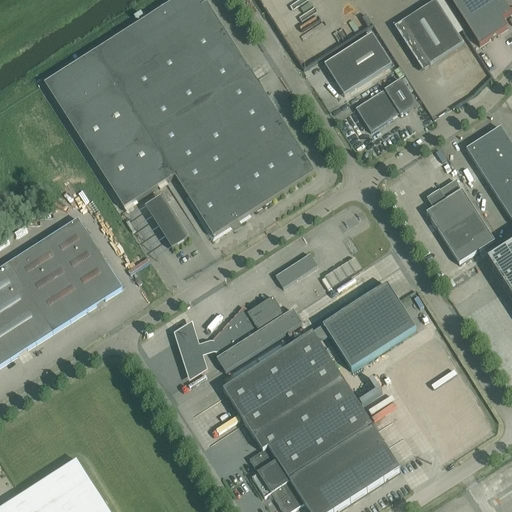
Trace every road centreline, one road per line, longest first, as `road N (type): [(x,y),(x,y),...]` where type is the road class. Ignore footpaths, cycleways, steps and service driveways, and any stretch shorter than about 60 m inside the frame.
road 1 (unclassified): [(123,339),(365,186)]
road 2 (unclassified): [(511,406),(365,186)]
road 3 (unclassified): [(365,186),(243,0)]
road 4 (unclassified): [(238,511),(123,339)]
road 5 (unclassified): [(365,186),(480,112),(511,80)]
road 6 (unknown): [(450,131),(367,0)]
road 7 (unclassified): [(0,418),(123,339)]
road 8 (unclassified): [(389,511),(511,434)]
